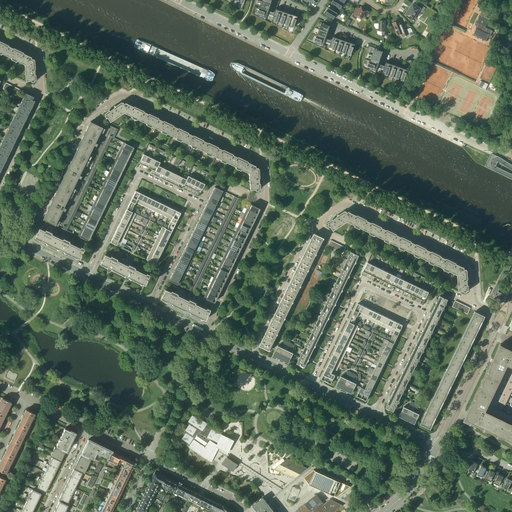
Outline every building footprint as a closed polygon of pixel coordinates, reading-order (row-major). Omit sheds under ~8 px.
[(342,13),(344,10),(341,8),(344,3),(339,0),(333,0),(332,2),(337,6),(336,8),(342,13)] [(261,7),(261,8),(269,10),(270,8),(269,7),(270,4),(271,4),(263,1),(263,2),(262,6),(264,6),(263,8),(261,7)] [(413,4),(406,15),(413,19),(419,10),(422,13),(425,8),(420,4),(419,7),(413,4)] [(342,13),(336,8),(334,11),(328,7),(325,13),(334,19),(337,13),(341,15),(342,13)] [(351,16),(356,19),(358,17),(361,19),(365,14),(367,15),(369,12),(361,7),(358,12),(356,10),(351,16)] [(274,14),(275,12),(269,10),(261,8),(260,12),(261,13),(261,15),(260,16),(263,17),(263,16),(267,17),(268,14),(274,16),(274,14)] [(280,9),(276,8),(275,12),(274,14),(274,16),(273,19),(276,20),(276,19),(278,20),(281,10),(280,10),(280,9)] [(281,10),(278,20),(278,21),(281,22),(282,21),(284,22),(287,12),(285,12),(285,11),(282,10),(281,10)] [(287,11),(287,12),(284,22),(283,23),(287,24),(287,23),(289,24),(292,14),(291,14),(291,13),(287,11)] [(292,14),(289,24),(292,26),(292,25),(294,26),(295,26),(298,16),(296,15),(293,13),(292,14)] [(473,35),(478,37),(486,41),(488,37),(491,39),(492,36),(491,35),(493,31),(485,27),(489,20),(490,18),(481,14),(480,16),(479,16),(475,25),(476,26),(475,28),(476,28),(473,35)] [(382,31),(382,34),(388,34),(388,28),(385,28),(385,21),(379,20),(379,31),(382,31)] [(402,33),(403,36),(409,34),(410,36),(414,35),(412,30),(411,28),(407,29),(405,23),(404,23),(405,25),(403,26),(402,25),(400,20),(392,23),(397,35),(402,33)] [(320,29),(328,32),(327,31),(328,28),(329,28),(330,25),(324,23),(324,24),(323,26),(322,25),(320,29)] [(326,38),(327,35),(326,35),(327,32),(328,32),(320,29),(319,34),(321,34),(320,36),(318,35),(326,38)] [(326,38),(318,35),(318,36),(317,40),(318,40),(318,42),(317,44),(320,44),(320,43),(324,45),(325,42),(331,44),(332,40),(326,38)] [(330,47),(333,48),(333,47),(335,48),(339,38),(337,38),(337,37),(333,35),(332,40),(331,44),(330,47)] [(339,38),(335,48),(338,50),(339,49),(341,50),(344,40),(342,39),(343,39),(339,37),(339,38)] [(344,40),(341,50),(340,50),(344,51),(346,51),(349,42),(348,41),(348,40),(344,39),(344,40)] [(14,48),(0,41),(0,52),(10,57),(14,48)] [(350,41),(349,42),(346,51),(346,52),(349,53),(351,53),(351,54),(352,54),(355,44),(353,43),(353,42),(350,41)] [(10,57),(24,64),(31,59),(31,56),(14,48),(10,57)] [(382,54),(383,51),(377,49),(376,51),(375,51),(373,55),(373,54),(373,55),(381,57),(380,57),(381,54),(382,54)] [(380,57),(381,58),(381,57),(373,55),(372,59),(374,60),(373,61),(371,61),(379,64),(380,61),(379,60),(380,57)] [(34,58),(31,59),(24,64),(26,81),(35,80),(34,58)] [(371,66),(370,68),(371,68),(370,69),(373,70),(373,69),(377,70),(378,67),(383,69),(384,67),(385,66),(379,64),(371,61),(370,61),(371,61),(370,65),(371,66)] [(390,62),(386,61),(385,66),(384,67),(383,69),(382,72),(386,73),(388,73),(391,64),(390,63),(390,62)] [(388,73),(388,74),(391,75),(392,74),(393,75),(397,66),(395,65),(395,64),(392,63),(391,64),(388,73)] [(397,65),(397,66),(393,75),(393,76),(397,77),(397,76),(399,77),(402,67),(400,67),(401,66),(397,65)] [(402,67),(399,77),(399,78),(402,79),(402,78),(404,79),(404,80),(408,69),(406,69),(406,68),(402,67)] [(19,109),(28,114),(34,101),(31,100),(33,97),(26,93),(19,109)] [(110,121),(123,112),(124,103),(122,101),(104,113),(105,114),(104,115),(106,118),(107,117),(110,121)] [(137,119),(142,110),(125,102),(124,103),(123,112),(137,119)] [(464,118),(484,126),(492,108),(485,105),(484,108),(473,104),(472,107),(468,106),(467,109),(468,109),(464,118)] [(21,127),(28,114),(19,109),(12,123),(21,127)] [(489,118),(490,119),(495,121),(500,112),(493,109),(489,118)] [(151,126),(156,117),(142,110),(137,119),(151,126)] [(165,133),(170,124),(156,117),(151,126),(165,133)] [(90,121),(84,135),(84,136),(82,140),(81,140),(75,154),(87,160),(105,123),(95,118),(93,122),(90,121)] [(14,141),(21,127),(12,123),(5,137),(14,141)] [(179,139),(184,131),(170,124),(165,133),(179,139)] [(193,146),(198,137),(184,131),(179,139),(193,146)] [(0,151),(8,155),(14,141),(5,137),(0,147),(0,151)] [(207,153),(211,144),(198,137),(193,146),(207,153)] [(123,142),(121,147),(131,152),(134,147),(123,142)] [(211,144),(207,153),(220,160),(225,151),(211,144)] [(121,147),(118,152),(129,157),(131,152),(121,147)] [(225,151),(220,160),(234,166),(239,158),(225,151)] [(118,152),(116,157),(126,162),(129,157),(118,152)] [(71,192),(87,160),(75,154),(68,168),(69,168),(66,173),(66,172),(66,173),(66,172),(59,186),(71,192)] [(147,156),(143,154),(138,163),(143,165),(147,156)] [(147,167),(151,158),(147,156),(143,165),(147,167)] [(116,157),(114,162),(124,167),(126,162),(116,157)] [(147,167),(151,169),(155,160),(151,158),(147,167)] [(239,158),(234,166),(248,173),(255,167),(255,165),(239,158)] [(155,160),(151,169),(155,171),(153,174),(158,165),(159,162),(155,160)] [(114,162),(111,167),(122,172),(124,167),(114,162)] [(153,174),(157,176),(162,167),(158,165),(153,174)] [(111,167),(109,172),(119,177),(122,172),(111,167)] [(157,176),(161,178),(166,169),(162,167),(157,176)] [(258,167),(255,167),(248,173),(249,189),(259,188),(258,167)] [(161,178),(165,180),(170,171),(166,169),(161,178)] [(165,180),(169,182),(174,173),(170,171),(165,180)] [(109,172),(106,177),(117,182),(119,177),(109,172)] [(169,182),(174,184),(178,175),(174,173),(169,182)] [(174,184),(178,186),(182,177),(178,175),(174,184)] [(184,185),(187,187),(192,177),(188,176),(186,179),(182,188),(184,185)] [(106,177),(104,182),(114,187),(117,182),(106,177)] [(182,177),(178,186),(182,188),(186,179),(182,177)] [(196,179),(192,177),(187,187),(192,189),(196,179)] [(192,189),(196,191),(200,181),(196,179),(192,189)] [(204,184),(200,181),(196,191),(200,193),(204,184)] [(104,182),(102,186),(112,191),(114,187),(104,182)] [(55,225),(71,192),(59,186),(52,200),(53,201),(51,205),(50,205),(43,219),(55,225)] [(102,186),(99,191),(110,196),(112,191),(102,186)] [(212,192),(222,197),(225,192),(215,187),(212,192)] [(99,191),(97,196),(107,201),(110,196),(99,191)] [(136,201),(140,193),(135,191),(131,199),(136,201)] [(220,202),(222,197),(212,192),(210,197),(220,202)] [(144,195),(140,193),(136,201),(135,202),(139,204),(144,195)] [(143,206),(148,197),(144,195),(139,204),(143,206)] [(97,196),(94,201),(105,206),(107,201),(97,196)] [(147,208),(152,199),(148,197),(143,206),(147,208)] [(218,207),(220,202),(210,197),(207,202),(218,207)] [(131,210),(135,202),(136,201),(131,199),(127,208),(131,210)] [(156,200),(152,199),(147,208),(151,210),(156,200)] [(160,202),(156,200),(151,210),(155,212),(160,202)] [(94,201),(92,206),(103,211),(105,206),(94,201)] [(159,213),(164,204),(160,202),(155,212),(159,213)] [(215,211),(218,207),(207,202),(205,206),(215,211)] [(249,203),(247,208),(257,213),(259,208),(249,203)] [(167,206),(164,204),(159,213),(163,215),(167,206)] [(92,206),(90,211),(100,216),(103,211),(92,206)] [(171,208),(167,206),(163,215),(167,217),(171,208)] [(213,216),(215,211),(205,206),(203,211),(213,216)] [(176,210),(171,208),(167,217),(171,219),(176,210)] [(255,218),(257,213),(247,208),(244,213),(255,218)] [(126,209),(124,213),(133,218),(135,213),(126,209),(127,209),(126,209)] [(171,219),(176,221),(180,212),(176,210),(171,219)] [(329,223),(331,225),(334,230),(347,221),(348,212),(346,210),(328,222),(329,223)] [(90,211),(87,216),(98,221),(100,216),(90,211)] [(211,221),(213,216),(203,211),(200,216),(211,221)] [(361,228),(366,219),(349,211),(348,212),(347,221),(361,228)] [(131,222),(133,218),(124,213),(122,217),(131,222)] [(244,213),(242,218),(252,223),(255,218),(244,213)] [(87,216),(85,221),(95,226),(98,221),(87,216)] [(208,226),(211,221),(200,216),(198,221),(208,226)] [(122,217),(120,221),(129,226),(131,222),(122,217)] [(242,218),(239,223),(250,228),(252,223),(242,218)] [(172,229),(176,221),(171,219),(167,227),(172,229)] [(366,219),(361,228),(375,234),(379,225),(366,219)] [(85,221),(83,226),(93,231),(95,226),(85,221)] [(127,230),(129,226),(120,221),(118,225),(127,230)] [(206,231),(208,226),(198,221),(195,226),(206,231)] [(239,223),(237,228),(247,233),(250,228),(239,223)] [(118,225),(116,229),(125,234),(127,230),(118,225)] [(379,225),(375,234),(389,241),(393,232),(379,225)] [(83,226),(80,231),(91,236),(93,231),(83,226)] [(162,226),(160,231),(169,235),(171,231),(171,230),(171,231),(162,226)] [(203,236),(206,231),(195,226),(193,231),(203,236)] [(39,228),(35,237),(35,239),(40,241),(41,240),(46,243),(51,233),(39,228)] [(237,228),(235,233),(245,238),(247,233),(237,228)] [(123,238),(125,234),(116,229),(114,233),(123,238)] [(88,241),(91,236),(80,231),(78,236),(88,241)] [(167,239),(169,235),(160,231),(158,235),(167,239)] [(201,241),(203,236),(193,231),(191,236),(201,241)] [(393,232),(389,241),(402,248),(407,239),(393,232)] [(59,249),(64,251),(68,242),(51,233),(46,243),(46,244),(58,250),(59,249)] [(114,233),(112,238),(121,242),(123,238),(114,233)] [(235,233),(232,238),(243,243),(245,238),(235,233)] [(316,234),(314,234),(306,249),(317,254),(324,238),(316,234)] [(158,235),(156,239),(165,243),(167,239),(158,235)] [(199,246),(201,241),(191,236),(188,241),(199,246)] [(119,246),(121,242),(112,238),(110,242),(119,246)] [(232,238),(230,243),(240,248),(243,243),(232,238)] [(163,247),(165,243),(156,239),(154,243),(163,247)] [(407,239),(402,248),(416,254),(421,246),(407,239)] [(196,251),(199,246),(188,241),(186,246),(196,251)] [(84,250),(68,242),(64,251),(64,253),(75,258),(77,257),(79,259),(84,250)] [(154,243),(152,247),(161,251),(163,247),(154,243)] [(230,243),(227,248),(238,253),(240,248),(230,243)] [(194,256),(196,251),(186,246),(183,251),(194,256)] [(421,246),(416,254),(430,261),(434,252),(421,246)] [(159,255),(161,251),(152,247),(150,251),(159,255)] [(227,248),(225,253),(236,258),(238,253),(227,248)] [(317,254),(306,249),(299,265),(309,270),(317,254)] [(150,251),(148,255),(157,259),(159,255),(150,251)] [(191,261),(194,256),(183,251),(181,255),(191,261)] [(344,265),(352,269),(359,255),(351,251),(344,265)] [(434,252),(430,261),(444,268),(448,259),(434,252)] [(225,253),(223,257),(233,262),(236,258),(225,253)] [(110,268),(115,271),(119,262),(105,254),(103,254),(100,260),(102,260),(100,264),(108,267),(108,268),(107,268),(107,269),(107,270),(108,271),(110,271),(110,269),(110,268)] [(155,264),(157,259),(148,255),(146,259),(155,264)] [(189,265),(191,261),(181,255),(179,260),(189,265)] [(223,257),(220,262),(231,267),(233,262),(223,257)] [(448,259),(444,268),(457,274),(464,269),(464,267),(448,259)] [(187,270),(189,265),(179,260),(176,265),(187,270)] [(130,278),(134,269),(119,262),(115,271),(126,276),(125,276),(125,277),(124,278),(125,278),(125,279),(126,279),(126,280),(128,280),(128,278),(128,277),(127,277),(128,277),(130,278)] [(220,262),(218,267),(228,272),(231,267),(220,262)] [(363,272),(367,274),(372,264),(367,262),(363,272)] [(376,266),(372,264),(367,274),(371,276),(376,266)] [(184,275),(187,270),(176,265),(174,270),(184,275)] [(309,270),(299,265),(291,281),(301,286),(309,270)] [(345,283),(352,269),(344,265),(337,279),(345,283)] [(371,276),(375,278),(380,268),(376,266),(371,276)] [(218,267),(216,272),(226,277),(228,272),(218,267)] [(384,270),(380,268),(375,278),(379,280),(384,270)] [(134,269),(130,278),(145,285),(149,276),(134,269)] [(464,269),(457,274),(459,291),(464,290),(467,290),(468,290),(468,283),(468,280),(468,281),(467,269),(464,269)] [(174,270),(171,275),(182,280),(184,275),(174,270)] [(383,281),(388,272),(384,270),(379,280),(383,281)] [(216,272),(213,277),(224,282),(226,277),(216,272)] [(392,274),(388,272),(383,281),(387,283),(392,274)] [(391,285),(396,276),(392,274),(387,283),(391,285)] [(179,285),(180,285),(182,280),(171,275),(169,280),(179,285)] [(400,278),(396,276),(391,285),(396,287),(400,278)] [(213,277),(211,282),(221,287),(224,282),(213,277)] [(400,289),(404,280),(400,278),(396,287),(400,289)] [(330,293),(339,297),(345,283),(337,279),(330,293)] [(408,282),(404,280),(400,289),(404,291),(408,282)] [(301,286),(291,281),(283,297),(293,302),(301,286)] [(211,282),(208,287),(219,292),(221,287),(211,282)] [(408,293),(412,284),(408,282),(404,291),(408,293)] [(416,286),(412,284),(408,293),(412,295),(416,286)] [(416,297),(420,288),(416,286),(412,295),(416,297)] [(208,287),(206,292),(216,297),(219,292),(208,287)] [(424,290),(420,288),(416,297),(420,299),(424,290)] [(188,300),(165,289),(160,298),(161,299),(160,299),(166,302),(167,301),(172,303),(172,305),(184,311),(185,310),(190,312),(189,314),(201,319),(202,318),(205,319),(210,311),(209,310),(204,308),(208,301),(196,295),(195,295),(192,294),(188,300)] [(420,299),(424,301),(429,292),(424,290),(420,299)] [(214,302),(216,297),(206,292),(204,297),(214,302)] [(332,311),(339,297),(330,293),(324,307),(332,311)] [(440,295),(433,309),(441,313),(448,299),(440,295)] [(293,302),(283,297),(275,313),(286,318),(293,302)] [(213,303),(208,301),(204,308),(209,310),(213,303)] [(358,303),(354,312),(358,314),(362,305),(358,303)] [(362,305),(358,314),(358,315),(362,316),(366,307),(362,305)] [(325,325),(332,311),(324,307),(317,321),(325,325)] [(366,307),(362,316),(366,318),(370,309),(366,307)] [(374,311),(370,309),(366,318),(370,320),(374,311)] [(433,309),(431,314),(426,323),(434,327),(441,313),(433,309)] [(374,322),(378,313),(374,311),(370,320),(374,322)] [(477,332),(484,318),(485,316),(476,311),(468,328),(477,332)] [(358,314),(354,312),(349,320),(354,323),(358,315),(358,314)] [(286,318),(275,313),(268,329),(278,334),(286,318)] [(382,315),(378,313),(374,322),(378,324),(382,315)] [(382,315),(378,324),(382,326),(386,317),(382,315)] [(390,319),(386,317),(382,326),(386,328),(390,319)] [(390,319),(386,328),(390,330),(394,321),(390,319)] [(325,325),(317,321),(310,335),(318,339),(325,325)] [(349,321),(347,326),(356,330),(358,326),(349,322),(349,321)] [(398,323),(394,321),(390,330),(394,332),(398,323)] [(398,323),(394,332),(399,334),(403,325),(398,323)] [(426,323),(419,337),(427,341),(434,327),(426,323)] [(356,330),(347,326),(345,330),(354,334),(356,330)] [(468,328),(460,344),(469,348),(477,332),(468,328)] [(260,345),(270,350),(278,334),(268,329),(261,343),(260,345)] [(345,330),(343,334),(352,339),(354,334),(345,330)] [(394,342),(399,334),(394,332),(390,340),(394,342)] [(352,339),(343,334),(341,338),(350,343),(352,339)] [(312,353),(318,339),(310,335),(303,349),(312,353)] [(421,355),(427,341),(419,337),(413,351),(421,355)] [(350,343),(341,338),(339,342),(348,347),(350,343)] [(385,339),(382,343),(392,348),(394,343),(393,343),(385,339)] [(339,342),(337,346),(346,351),(348,347),(339,342)] [(382,343),(381,347),(390,352),(392,348),(382,343)] [(492,431),(497,436),(505,438),(511,442),(511,424),(511,425),(484,412),(485,409),(479,406),(480,403),(488,406),(489,405),(487,404),(503,370),(498,367),(501,361),(506,364),(507,362),(511,364),(511,349),(500,343),(464,420),(471,423),(476,424),(478,425),(484,430),(491,431),(492,431)] [(469,348),(460,344),(452,360),(461,364),(469,348)] [(283,348),(278,346),(274,355),(279,358),(283,348)] [(344,355),(346,351),(337,346),(335,350),(344,355)] [(381,347),(379,351),(388,356),(390,352),(381,347)] [(288,351),(283,348),(279,358),(284,360),(288,351)] [(312,353),(303,349),(297,363),(305,367),(312,353)] [(344,355),(335,350),(333,354),(342,359),(344,355)] [(293,353),(288,351),(284,360),(289,363),(293,353)] [(379,351),(377,355),(386,360),(388,356),(379,351)] [(413,351),(406,365),(414,369),(421,355),(413,351)] [(333,354),(331,358),(340,363),(342,359),(333,354)] [(377,355),(375,359),(384,364),(386,360),(377,355)] [(331,358),(331,359),(329,362),(338,367),(340,363),(331,358)] [(375,359),(373,364),(382,368),(384,364),(375,359)] [(452,360),(444,376),(454,380),(461,364),(452,360)] [(329,362),(327,366),(336,371),(338,367),(329,362)] [(373,364),(371,368),(380,372),(382,368),(373,364)] [(407,383),(414,369),(406,365),(399,379),(407,383)] [(336,371),(327,366),(325,371),(330,373),(334,375),(336,371)] [(371,368),(369,372),(378,376),(380,372),(371,368)] [(326,381),(330,373),(325,371),(321,379),(326,381)] [(369,372),(367,376),(376,380),(378,376),(369,372)] [(334,375),(330,373),(326,381),(331,383),(334,377),(337,378),(338,376),(334,375)] [(346,379),(341,376),(336,386),(341,388),(346,379)] [(367,376),(365,380),(374,384),(376,380),(367,376)] [(454,380),(444,376),(436,392),(446,396),(454,380)] [(346,379),(341,388),(346,391),(351,381),(346,379)] [(399,379),(392,393),(401,397),(407,383),(399,379)] [(365,380),(363,384),(372,388),(374,384),(365,380)] [(356,384),(351,381),(346,391),(352,393),(356,384)] [(370,392),(372,388),(363,384),(361,388),(365,390),(370,392)] [(361,398),(365,390),(361,388),(358,386),(357,388),(360,389),(357,396),(361,398)] [(366,401),(370,392),(365,390),(361,398),(366,401)] [(438,412),(446,396),(436,392),(428,408),(438,412)] [(394,411),(401,397),(392,393),(386,407),(394,411)] [(11,402),(2,398),(0,402),(0,415),(4,417),(7,411),(8,411),(9,409),(8,408),(11,402)] [(409,409),(404,407),(399,416),(404,419),(409,409)] [(431,428),(438,412),(428,408),(420,423),(431,428)] [(19,424),(27,428),(35,413),(26,409),(23,415),(22,415),(20,418),(21,418),(19,424)] [(414,412),(409,409),(404,419),(409,421),(414,412)] [(419,414),(414,412),(409,421),(414,424),(419,414)] [(206,423),(199,418),(198,420),(192,416),(187,423),(189,425),(184,432),(186,433),(181,441),(211,461),(218,447),(226,452),(229,447),(229,448),(233,440),(211,430),(205,427),(204,427),(206,423)] [(52,425),(49,423),(42,438),(44,439),(52,425)] [(20,443),(24,436),(27,428),(19,424),(16,430),(15,430),(13,432),(14,433),(11,439),(20,443)] [(66,450),(74,434),(75,433),(65,428),(61,434),(59,437),(60,437),(56,445),(66,450)] [(7,444),(7,446),(6,447),(7,448),(4,454),(13,458),(20,443),(11,439),(8,445),(7,444)] [(108,458),(111,451),(111,450),(88,439),(81,453),(93,459),(96,452),(108,458)] [(62,458),(66,451),(55,446),(52,453),(62,458)] [(120,455),(111,451),(108,458),(107,460),(116,464),(120,455)] [(62,458),(52,453),(50,456),(52,457),(50,461),(59,465),(62,458)] [(0,470),(5,473),(13,458),(4,454),(1,460),(0,459),(0,470)] [(81,454),(78,461),(88,466),(91,459),(81,454)] [(135,462),(122,456),(120,459),(125,462),(123,466),(132,471),(132,470),(133,470),(136,464),(135,462)] [(307,468),(287,458),(274,469),(294,479),(307,468)] [(230,460),(226,467),(233,471),(237,464),(230,460)] [(59,465),(50,461),(44,474),(53,478),(59,465)] [(85,472),(88,466),(78,461),(74,467),(85,472)] [(468,470),(473,473),(478,463),(473,461),(468,470)] [(102,465),(98,463),(94,471),(98,473),(102,465)] [(26,480),(32,467),(28,465),(22,478),(26,480)] [(486,468),(481,465),(477,475),(482,477),(485,478),(488,471),(485,470),(486,468)] [(132,471),(123,466),(122,466),(118,475),(128,479),(127,478),(130,471),(131,472),(132,471)] [(84,473),(85,472),(74,467),(71,473),(80,478),(83,473),(84,473)] [(490,481),(492,478),(494,480),(496,476),(494,474),(495,472),(490,469),(485,479),(490,481)] [(104,470),(100,477),(102,478),(105,472),(109,474),(110,473),(104,470)] [(337,497),(350,487),(313,470),(303,477),(309,485),(337,497)] [(151,480),(150,480),(157,483),(158,480),(162,482),(165,477),(156,472),(154,473),(151,479),(151,480)] [(74,490),(80,478),(71,473),(65,486),(74,490)] [(46,492),(53,478),(44,474),(37,487),(46,492)] [(494,483),(499,485),(504,476),(499,474),(494,483)] [(96,477),(92,475),(87,485),(91,487),(96,477)] [(128,479),(118,475),(114,483),(123,487),(126,480),(127,481),(128,479)] [(165,477),(162,482),(161,484),(162,485),(167,487),(171,479),(165,477)] [(503,487),(508,490),(511,480),(507,478),(503,487)] [(177,482),(171,479),(167,487),(173,490),(177,482)] [(149,483),(148,486),(155,490),(158,485),(157,483),(150,480),(150,481),(149,482),(149,483)] [(124,488),(123,487),(114,483),(110,492),(118,496),(122,489),(123,490),(124,488)] [(187,487),(178,483),(173,492),(182,496),(187,487)] [(67,503),(74,490),(65,486),(59,499),(67,503)] [(153,495),(155,490),(148,486),(146,489),(145,490),(145,491),(145,492),(153,495)] [(182,496),(192,500),(196,491),(187,487),(182,496)] [(33,509),(37,501),(41,493),(32,489),(24,505),(33,509)] [(200,505),(205,496),(196,491),(192,500),(190,504),(199,508),(200,505)] [(118,496),(110,492),(105,501),(114,505),(117,498),(118,499),(119,496),(118,496)] [(149,502),(152,497),(144,493),(144,494),(143,494),(143,495),(143,496),(142,499),(149,502)] [(87,496),(83,494),(79,503),(83,505),(87,496)] [(300,508),(299,509),(301,511),(334,511),(343,505),(330,499),(324,504),(322,502),(323,502),(316,494),(300,508)] [(214,500),(205,496),(200,505),(209,509),(214,500)] [(253,505),(258,511),(275,511),(268,503),(263,496),(253,505)] [(139,504),(139,505),(146,509),(149,502),(142,499),(140,502),(139,502),(139,503),(139,504)] [(209,509),(215,511),(219,511),(223,505),(214,500),(209,509)] [(59,501),(55,509),(53,511),(64,511),(68,505),(59,501)] [(105,501),(101,510),(105,511),(110,511),(113,507),(114,508),(115,505),(114,505),(105,501)]
